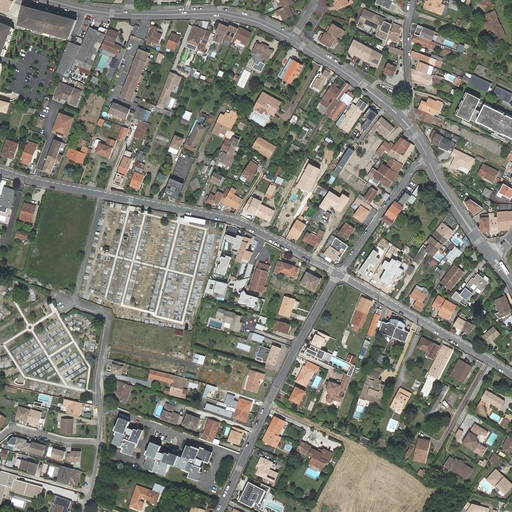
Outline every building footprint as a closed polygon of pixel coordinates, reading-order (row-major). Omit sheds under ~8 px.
[(8,0),(0,0),(0,11),(8,15),(14,2),(8,0)] [(289,4),(294,2),(292,0),(280,0),(281,3),(278,4),(280,8),(289,4)] [(334,0),(336,3),(336,4),(337,3),(338,5),(335,6),(337,9),(349,4),(347,0),(334,0)] [(390,0),(379,0),(377,4),(390,10),(392,5),(389,3),(390,0)] [(493,7),(490,0),(482,0),(486,10),(493,7)] [(444,8),(429,2),(428,4),(425,3),(423,8),(441,15),(444,8)] [(280,8),(275,11),(278,16),(281,14),(283,19),(296,13),(294,9),(292,11),(291,8),(289,4),(280,8)] [(77,21),(23,6),(18,26),(70,40),(77,21)] [(365,9),(357,26),(361,28),(364,23),(380,30),(378,36),(385,39),(383,44),(386,45),(392,24),(384,20),(384,18),(365,9)] [(495,12),(488,15),(491,21),(486,23),(489,30),(492,29),(496,39),(505,36),(495,12)] [(13,27),(0,21),(0,54),(2,55),(13,27)] [(224,39),(229,27),(220,23),(214,40),(222,43),(224,39)] [(402,27),(393,23),(388,39),(391,40),(397,42),(399,35),(402,27)] [(328,28),(326,32),(337,39),(340,34),(343,36),(345,31),(332,24),(331,27),(330,28),(331,28),(330,30),(328,28)] [(239,29),(230,25),(229,27),(224,39),(232,43),(239,29)] [(435,31),(418,25),(415,32),(421,34),(420,36),(431,41),(435,31)] [(207,31),(194,26),(186,48),(196,52),(201,38),(204,39),(207,31)] [(159,28),(154,27),(148,43),(156,47),(157,44),(159,44),(163,35),(157,33),(159,28)] [(82,72),(81,75),(89,79),(96,61),(95,60),(106,35),(107,35),(109,30),(104,28),(103,28),(102,28),(101,28),(100,29),(99,31),(90,28),(89,30),(85,40),(82,46),(69,41),(67,47),(57,72),(69,78),(73,68),(82,72)] [(251,33),(241,28),(232,45),(235,46),(236,43),(242,45),(243,43),(245,45),(251,33)] [(110,29),(102,49),(118,55),(116,60),(114,59),(109,72),(114,74),(116,68),(119,69),(127,49),(115,44),(119,33),(110,29)] [(201,45),(199,50),(204,52),(211,33),(208,31),(202,45),(201,45)] [(337,39),(326,32),(323,36),(324,37),(323,38),(320,37),(318,40),(330,46),(332,42),(336,44),(338,39),(337,39)] [(181,36),(173,33),(167,47),(176,50),(181,36)] [(437,46),(444,49),(445,46),(431,41),(420,36),(415,34),(412,41),(435,50),(437,46)] [(364,45),(354,40),(351,47),(348,52),(358,57),(364,45)] [(268,60),(272,52),(258,45),(256,47),(255,47),(254,50),(254,51),(253,54),(255,54),(253,59),(257,60),(253,68),(262,73),(266,65),(262,63),(264,58),(268,60)] [(373,50),(364,45),(358,57),(367,62),(373,50)] [(403,56),(403,51),(391,46),(390,51),(403,56)] [(450,55),(452,49),(445,46),(444,49),(443,52),(450,55)] [(150,53),(140,49),(121,97),(134,102),(137,93),(135,92),(138,83),(141,84),(144,76),(141,75),(145,66),(147,67),(150,59),(148,58),(150,53)] [(382,55),(373,50),(367,62),(378,67),(382,55)] [(413,50),(411,55),(424,61),(434,64),(435,63),(439,65),(440,62),(430,57),(413,50)] [(303,66),(291,59),(284,71),(281,77),(292,84),(293,81),(296,77),(297,78),(303,66)] [(426,73),(428,65),(423,63),(421,62),(418,61),(416,69),(426,73)] [(397,68),(388,64),(384,74),(388,75),(388,74),(393,77),(397,68)] [(411,68),(412,79),(428,85),(432,76),(426,73),(416,69),(411,68)] [(331,73),(326,70),(321,79),(318,78),(312,88),(319,92),(325,82),(326,82),(331,73)] [(181,77),(170,73),(157,106),(164,109),(173,85),(177,86),(181,77)] [(81,75),(78,82),(87,85),(89,79),(81,75)] [(492,84),(473,75),(468,84),(487,93),(492,84)] [(328,108),(326,112),(330,114),(333,109),(336,104),(350,85),(347,83),(336,98),(335,98),(334,100),(332,102),(331,103),(328,108)] [(63,100),(69,87),(60,84),(55,98),(62,101),(63,100)] [(335,98),(341,90),(333,85),(324,98),(321,103),(325,106),(328,108),(331,103),(330,102),(332,99),(334,100),(335,98)] [(511,97),(511,93),(497,86),(492,96),(509,104),(511,97)] [(76,106),(82,92),(69,87),(63,100),(69,102),(68,103),(76,106)] [(277,111),(279,107),(281,102),(264,93),(255,109),(264,114),(265,111),(274,116),(277,111)] [(505,112),(499,110),(498,111),(491,107),(491,106),(486,103),(485,105),(479,102),(481,99),(468,93),(465,98),(464,101),(461,107),(460,109),(457,115),(470,122),(470,120),(489,129),(488,131),(487,130),(486,132),(491,134),(492,131),(511,140),(511,115),(508,114),(507,115),(504,114),(505,112)] [(347,94),(331,117),(335,120),(347,104),(349,105),(350,104),(354,99),(347,94)] [(422,102),(419,110),(429,114),(430,111),(435,113),(436,110),(439,111),(441,106),(436,104),(437,102),(431,100),(429,105),(427,104),(422,102)] [(364,111),(369,104),(365,101),(365,102),(363,101),(361,101),(357,107),(363,110),(364,111)] [(131,109),(114,103),(109,113),(114,115),(113,117),(121,120),(122,118),(126,120),(131,109)] [(349,105),(338,122),(346,128),(349,124),(352,127),(363,110),(357,107),(354,104),(353,106),(350,104),(349,105)] [(164,109),(157,106),(155,111),(172,117),(174,113),(164,109)] [(442,123),(443,120),(433,116),(429,114),(419,110),(414,107),(415,114),(420,116),(419,118),(424,120),(432,123),(434,120),(442,123)] [(147,111),(142,109),(139,108),(135,117),(143,121),(147,111)] [(378,115),(371,109),(365,117),(372,123),(378,115)] [(184,110),(180,123),(188,125),(191,112),(184,110)] [(230,119),(225,117),(221,115),(215,127),(217,128),(216,130),(214,129),(213,133),(219,136),(221,132),(226,134),(228,129),(231,131),(238,115),(231,111),(229,115),(232,116),(230,119)] [(188,138),(185,147),(195,151),(198,146),(205,128),(203,127),(205,123),(205,124),(209,116),(202,113),(199,119),(203,121),(201,126),(197,124),(191,139),(188,138)] [(74,119),(61,114),(55,132),(67,137),(74,119)] [(46,119),(39,117),(36,127),(42,129),(46,119)] [(382,117),(371,130),(375,133),(378,129),(387,137),(395,128),(382,117)] [(372,123),(368,120),(362,129),(365,131),(372,123)] [(149,125),(140,122),(134,137),(143,140),(149,125)] [(304,126),(298,138),(303,140),(309,129),(304,126)] [(128,129),(123,127),(119,138),(124,140),(128,129)] [(432,142),(439,146),(443,137),(443,136),(436,133),(437,132),(433,130),(429,137),(433,139),(432,142)] [(452,134),(446,131),(444,134),(443,136),(443,137),(449,140),(452,134)] [(184,139),(176,135),(171,147),(179,150),(180,150),(184,139)] [(238,139),(233,137),(232,139),(230,142),(232,144),(237,146),(240,140),(238,139)] [(266,154),(265,155),(270,157),(277,147),(260,137),(254,146),(262,151),(266,154)] [(443,137),(439,146),(449,150),(453,142),(449,140),(443,137)] [(97,153),(109,158),(113,148),(114,148),(116,141),(109,138),(107,145),(100,143),(97,153)] [(230,142),(232,139),(228,138),(222,149),(228,152),(232,144),(230,142)] [(402,139),(394,149),(408,158),(415,146),(402,139)] [(19,144),(8,140),(3,155),(13,159),(19,144)] [(60,164),(63,155),(59,154),(63,142),(55,140),(43,171),(51,174),(55,162),(60,164)] [(38,145),(30,143),(29,146),(27,145),(22,158),(24,159),(22,162),(29,165),(30,161),(31,162),(38,145)] [(388,152),(389,153),(392,148),(386,143),(380,151),(383,154),(386,150),(388,152)] [(234,154),(238,146),(237,146),(232,144),(228,152),(228,153),(227,154),(223,152),(221,157),(219,156),(218,160),(230,166),(236,155),(234,154)] [(179,150),(171,147),(169,152),(177,155),(179,150)] [(86,154),(70,148),(67,156),(71,157),(70,158),(83,163),(86,154)] [(355,151),(350,148),(334,172),(339,175),(355,151)] [(408,158),(394,149),(389,156),(393,158),(403,165),(408,158)] [(472,168),(472,167),(476,160),(461,153),(457,161),(472,168)] [(132,159),(125,157),(124,160),(123,159),(118,173),(121,174),(123,175),(126,176),(132,163),(130,162),(132,159)] [(403,165),(393,158),(388,167),(398,173),(401,168),(403,165)] [(253,172),(254,173),(259,166),(252,161),(243,176),(250,180),(253,176),(252,175),(253,172)] [(388,167),(383,163),(379,171),(393,182),(398,173),(388,167)] [(203,164),(199,172),(209,176),(213,168),(203,164)] [(480,171),(495,178),(499,171),(483,164),(480,171)] [(321,170),(310,165),(299,186),(310,191),(321,170)] [(368,177),(371,179),(373,180),(374,177),(379,171),(374,168),(368,177)] [(401,168),(398,173),(403,177),(407,172),(401,168)] [(393,182),(379,171),(374,177),(389,187),(393,182)] [(493,182),(495,178),(480,171),(478,174),(493,182)] [(144,176),(136,173),(131,186),(139,189),(144,176)] [(212,179),(221,183),(224,177),(215,173),(212,179)] [(121,185),(124,178),(122,177),(123,175),(121,174),(120,176),(117,175),(114,182),(121,185)] [(281,185),(284,179),(278,176),(275,182),(281,185)] [(172,178),(165,194),(175,198),(178,199),(185,184),(181,182),(172,178)] [(277,187),(271,184),(266,196),(271,198),(277,187)] [(412,193),(417,197),(423,189),(419,185),(412,193)] [(14,190),(5,187),(0,201),(0,205),(9,208),(14,190)] [(360,194),(358,197),(367,203),(370,205),(379,192),(378,192),(372,188),(366,198),(360,194)] [(492,191),(485,188),(482,194),(489,197),(492,191)] [(211,194),(207,202),(214,205),(217,204),(220,205),(225,194),(219,191),(217,194),(218,195),(217,197),(211,194)] [(238,208),(243,200),(234,194),(230,192),(223,204),(227,206),(228,204),(232,206),(233,205),(238,208)] [(340,198),(330,192),(320,207),(323,209),(327,211),(330,206),(341,213),(350,198),(343,194),(340,198)] [(382,197),(387,200),(391,194),(386,192),(382,197)] [(402,199),(406,202),(404,205),(404,206),(411,196),(406,193),(402,199)] [(255,215),(260,205),(261,202),(250,196),(242,209),(254,216),(255,215)] [(367,203),(358,197),(355,203),(361,207),(355,216),(363,222),(370,211),(364,207),(367,203)] [(483,207),(471,199),(466,202),(473,213),(483,207)] [(396,201),(393,205),(401,211),(404,207),(396,201)] [(36,207),(26,203),(21,219),(32,222),(36,207)] [(260,205),(255,215),(268,221),(274,211),(260,205)] [(393,205),(383,220),(391,226),(401,211),(393,205)] [(320,207),(312,219),(318,223),(322,218),(318,216),(323,209),(320,207)] [(482,231),(490,230),(489,216),(489,215),(488,214),(483,214),(483,217),(481,218),(482,231)] [(497,215),(497,217),(498,230),(509,229),(511,221),(511,214),(502,214),(502,215),(497,215)] [(299,240),(308,226),(302,223),(305,219),(300,216),(290,233),(296,236),(295,238),(299,240)] [(494,216),(489,216),(490,230),(498,230),(497,217),(494,217),(494,216)] [(355,229),(347,223),(340,233),(348,239),(355,229)] [(453,231),(443,223),(436,231),(447,239),(453,231)] [(29,234),(18,231),(17,236),(18,236),(17,238),(26,240),(27,239),(27,238),(30,239),(32,234),(29,233),(29,234)] [(447,239),(436,231),(428,241),(438,250),(447,239)] [(323,236),(318,234),(317,237),(308,233),(305,241),(318,247),(323,236)] [(236,238),(227,234),(225,239),(235,243),(232,250),(238,252),(244,237),(238,234),(236,238)] [(410,234),(407,240),(411,243),(415,237),(410,234)] [(238,252),(236,261),(241,263),(243,258),(244,256),(251,258),(251,256),(254,253),(247,251),(246,250),(248,243),(249,244),(251,239),(244,237),(238,252)] [(349,245),(336,237),(333,242),(331,246),(330,246),(325,253),(334,260),(336,258),(339,260),(341,257),(338,255),(342,248),(345,251),(349,245)] [(422,247),(419,252),(424,257),(428,252),(433,256),(438,250),(428,241),(425,245),(424,245),(422,247)] [(469,247),(466,244),(460,250),(463,253),(469,247)] [(407,254),(411,248),(406,245),(402,251),(407,254)] [(459,257),(463,253),(460,250),(456,247),(452,251),(452,250),(446,257),(453,263),(458,256),(459,257)] [(397,264),(401,258),(389,251),(386,256),(397,264)] [(424,257),(419,252),(415,258),(413,262),(418,265),(424,257)] [(231,257),(222,254),(216,273),(225,276),(231,257)] [(378,276),(386,281),(395,267),(381,257),(373,268),(380,273),(378,276)] [(438,263),(428,257),(424,264),(428,267),(430,263),(436,267),(438,263)] [(296,266),(277,261),(275,270),(299,277),(301,271),(295,269),(296,266)] [(411,275),(415,268),(403,262),(400,269),(411,275)] [(271,266),(260,263),(252,289),(263,292),(271,266)] [(465,272),(455,265),(442,283),(451,290),(465,272)] [(321,279),(308,273),(302,284),(315,291),(321,279)] [(461,295),(457,291),(452,297),(464,304),(478,287),(482,290),(488,283),(478,275),(474,280),(473,279),(461,295)] [(229,284),(228,284),(218,281),(209,279),(205,293),(206,293),(213,295),(214,292),(224,295),(229,284)] [(418,286),(416,288),(427,295),(430,291),(425,288),(422,288),(418,286)] [(427,295),(416,288),(411,296),(418,300),(414,307),(421,311),(424,304),(422,303),(427,295)] [(508,302),(503,290),(495,301),(500,312),(501,314),(510,311),(511,310),(508,303),(508,302)] [(245,291),(242,293),(239,303),(252,307),(253,308),(257,307),(255,302),(258,301),(259,298),(247,295),(245,291)] [(296,300),(286,296),(280,313),(290,316),(296,300)] [(457,306),(440,297),(435,305),(442,309),(440,313),(449,319),(457,306)] [(363,298),(353,324),(362,327),(372,301),(363,298)] [(233,322),(233,324),(241,327),(242,325),(240,324),(242,317),(236,315),(236,313),(221,309),(218,317),(225,319),(226,319),(225,320),(233,322)] [(376,314),(369,334),(373,335),(380,316),(380,315),(381,310),(378,309),(377,314),(376,314)] [(501,314),(500,312),(495,314),(500,319),(511,314),(510,311),(501,314)] [(475,328),(477,325),(472,322),(466,318),(461,316),(455,326),(470,335),(475,328)] [(292,324),(276,319),(274,329),(289,333),(292,324)] [(389,324),(383,321),(379,331),(383,333),(383,334),(386,335),(386,334),(393,337),(397,327),(400,320),(399,320),(398,319),(397,319),(395,319),(393,319),(391,319),(389,324)] [(400,320),(397,327),(393,337),(399,339),(399,340),(402,341),(406,342),(410,332),(404,330),(406,324),(405,324),(404,323),(403,322),(402,321),(401,321),(400,320)] [(500,334),(495,328),(484,337),(489,343),(500,334)] [(347,349),(348,346),(345,344),(350,332),(346,330),(339,345),(347,349)] [(330,337),(319,332),(318,335),(317,334),(312,344),(321,348),(326,339),(328,340),(330,337)] [(262,343),(265,337),(255,333),(252,339),(262,343)] [(428,355),(434,359),(441,347),(423,338),(418,347),(429,353),(428,355)] [(275,366),(282,348),(274,345),(272,350),(262,346),(257,360),(264,362),(264,361),(267,362),(267,363),(275,366)] [(328,353),(312,345),(311,349),(309,348),(308,350),(307,350),(305,354),(318,361),(320,356),(326,358),(328,353)] [(453,350),(444,345),(429,374),(438,379),(453,350)] [(358,357),(362,359),(366,350),(363,348),(358,357)] [(196,353),(194,362),(204,365),(206,356),(196,353)] [(353,365),(356,358),(349,354),(346,361),(352,364),(353,365)] [(382,355),(378,363),(385,366),(389,358),(382,355)] [(460,360),(451,376),(464,383),(473,367),(460,360)] [(125,363),(115,361),(112,373),(122,375),(125,363)] [(307,361),(297,382),(306,387),(314,371),(316,372),(319,367),(307,361)] [(353,365),(352,364),(348,374),(352,376),(356,366),(353,365)] [(368,379),(361,398),(366,400),(366,398),(375,401),(375,403),(380,405),(387,386),(381,383),(381,380),(385,370),(373,365),(369,376),(370,376),(369,379),(368,379)] [(256,385),(257,383),(258,378),(262,380),(263,374),(250,370),(248,375),(250,376),(245,390),(256,393),(258,385),(256,385)] [(343,380),(350,383),(352,376),(348,374),(346,373),(343,380)] [(183,390),(186,378),(174,375),(171,386),(172,387),(171,394),(183,397),(185,390),(183,390)] [(228,388),(235,389),(239,377),(232,375),(228,388)] [(317,392),(320,393),(323,385),(325,379),(322,378),(320,383),(317,392)] [(129,385),(117,380),(115,385),(117,386),(119,386),(118,391),(116,391),(113,397),(127,402),(133,386),(129,385)] [(334,400),(339,401),(341,396),(342,392),(346,393),(350,383),(343,381),(342,385),(330,381),(326,391),(329,392),(326,399),(327,402),(331,404),(333,402),(334,400)] [(215,391),(217,387),(207,384),(203,396),(212,399),(214,391),(215,391)] [(446,385),(433,409),(435,410),(448,387),(446,385)] [(305,392),(296,387),(290,399),(300,404),(305,392)] [(401,389),(391,407),(396,410),(397,407),(401,409),(405,402),(406,402),(411,394),(401,389)] [(487,390),(482,398),(486,400),(500,409),(505,401),(487,390)] [(74,400),(65,398),(64,404),(70,405),(68,413),(80,416),(83,402),(74,400)] [(237,408),(249,412),(253,402),(241,398),(237,408)] [(485,402),(481,400),(475,410),(483,415),(484,414),(483,412),(484,411),(482,407),(485,403),(485,402)] [(234,417),(237,408),(228,405),(226,409),(207,402),(205,409),(233,419),(234,417)] [(175,406),(167,403),(161,418),(177,424),(180,415),(173,412),(175,406)] [(28,422),(31,410),(20,406),(16,418),(28,422)] [(246,421),(249,412),(237,408),(234,417),(246,421)] [(43,412),(31,409),(31,410),(28,422),(39,425),(43,412)] [(200,419),(188,414),(184,424),(197,429),(200,419)] [(511,417),(507,414),(501,425),(507,428),(511,418),(511,417)] [(287,422),(276,417),(269,431),(280,436),(287,422)] [(130,421),(120,418),(116,430),(117,431),(113,443),(125,447),(123,451),(133,455),(138,443),(139,443),(144,430),(140,428),(139,431),(134,429),(133,434),(128,432),(128,431),(126,430),(130,421)] [(73,419),(62,419),(62,433),(73,433),(73,419)] [(220,423),(210,419),(202,439),(213,443),(220,423)] [(481,444),(478,442),(477,438),(479,435),(483,434),(486,436),(489,432),(475,424),(469,434),(470,434),(468,438),(467,437),(462,444),(482,456),(486,450),(482,448),(481,444)] [(242,434),(243,430),(233,426),(228,441),(238,444),(241,438),(242,434)] [(277,447),(282,437),(280,436),(269,431),(264,441),(277,447)] [(32,444),(26,442),(27,440),(14,436),(8,442),(22,446),(21,449),(30,451),(32,444)] [(511,438),(509,437),(503,447),(511,451),(511,438)] [(427,447),(429,448),(431,441),(421,438),(416,456),(424,458),(427,447)] [(43,455),(46,445),(32,441),(32,444),(30,451),(43,455)] [(161,446),(151,442),(147,454),(149,455),(144,467),(166,475),(171,464),(192,471),(190,476),(199,480),(203,472),(201,471),(202,467),(196,464),(199,458),(209,462),(213,452),(201,448),(200,449),(188,445),(183,457),(171,453),(170,454),(166,453),(163,458),(157,456),(161,446)] [(323,452),(318,450),(313,447),(314,446),(307,443),(303,452),(310,455),(311,454),(315,456),(312,460),(313,463),(320,466),(321,463),(326,466),(328,461),(330,461),(334,453),(325,448),(324,450),(323,452)] [(63,460),(66,451),(54,447),(52,456),(63,460)] [(426,461),(429,448),(427,447),(424,458),(416,456),(416,458),(426,461)] [(7,457),(9,451),(2,449),(0,455),(7,457)] [(81,461),(82,451),(71,451),(71,453),(67,453),(67,460),(81,461)] [(495,464),(500,457),(495,454),(490,461),(495,464)] [(262,457),(258,466),(260,467),(257,474),(275,482),(278,474),(269,470),(273,462),(262,457)] [(455,460),(450,457),(445,466),(450,469),(451,468),(467,478),(473,469),(463,463),(463,462),(460,460),(460,461),(456,459),(455,460)] [(38,464),(22,459),(20,466),(20,467),(29,470),(29,471),(36,473),(38,464)] [(78,470),(66,466),(65,469),(63,469),(60,479),(76,483),(79,473),(77,473),(78,470)] [(421,467),(417,473),(424,477),(427,470),(421,467)] [(504,477),(496,470),(495,471),(503,479),(504,477)] [(0,507),(10,473),(2,471),(0,476),(0,507)] [(503,479),(495,471),(486,481),(494,488),(496,487),(503,494),(507,489),(509,489),(511,485),(511,484),(504,477),(503,479)] [(43,487),(16,480),(12,490),(37,498),(39,492),(41,493),(43,487)] [(166,487),(155,483),(153,491),(138,485),(130,505),(142,509),(144,503),(141,501),(143,496),(146,497),(146,498),(152,500),(151,502),(156,504),(160,493),(163,494),(166,487)] [(264,498),(267,491),(269,492),(271,487),(263,483),(260,488),(251,483),(247,490),(249,491),(255,494),(264,498)] [(251,504),(255,494),(249,491),(247,493),(246,493),(243,500),(251,504)] [(262,503),(264,498),(255,494),(251,504),(256,506),(258,501),(262,503)] [(67,510),(70,500),(57,495),(55,503),(57,504),(53,511),(68,511),(69,511),(67,510)]
